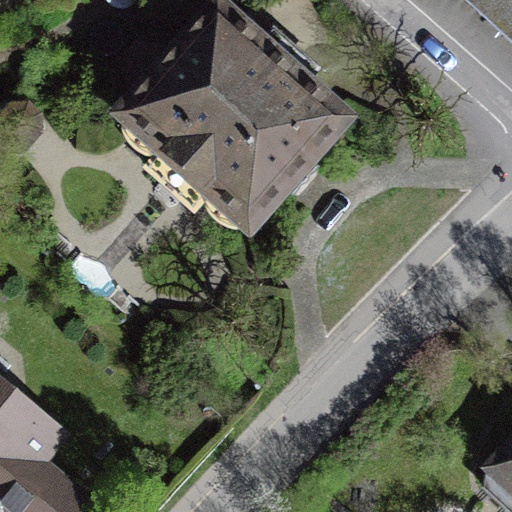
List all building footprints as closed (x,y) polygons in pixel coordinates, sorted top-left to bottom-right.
[(511,0),(464,0),(511,43),(511,0)] [(150,154),(162,153),(148,169),(194,210),(209,194),(209,207),(218,220),(233,226),(245,223),(249,227),(342,121),(218,11),(125,117),(129,120),(128,137),(135,147),(150,154)] [(0,144),(7,151),(22,150),(39,132),(37,116),(27,107),(12,108),(0,121),(0,144)] [(0,507),(2,505),(10,511),(23,511),(52,477),(36,464),(57,438),(0,391),(0,507)] [(511,443),(487,470),(485,489),(509,510),(511,509),(511,443)]
